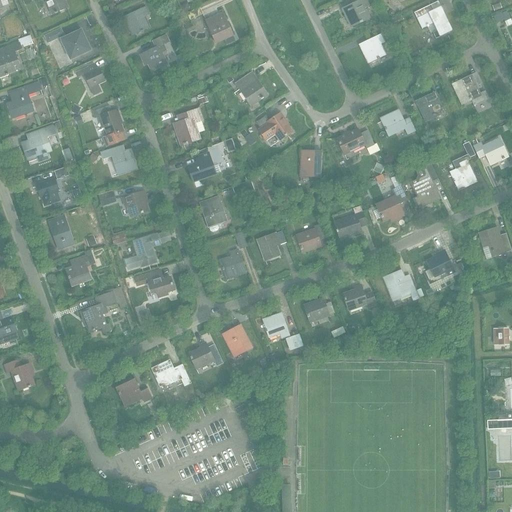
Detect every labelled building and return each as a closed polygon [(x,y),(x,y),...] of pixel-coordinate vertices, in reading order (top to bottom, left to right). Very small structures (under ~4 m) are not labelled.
[(62,0),(45,0),(52,15),(66,8),(62,0)] [(353,25),(368,18),(363,8),(368,5),(365,0),(352,0),(354,2),(341,8),(347,19),(349,18),(353,25)] [(451,30),(448,25),(439,6),(432,10),(429,4),(413,12),(421,28),(431,23),(435,31),(438,37),(451,30)] [(145,16),(149,14),(146,7),(124,17),(129,28),(132,26),(135,34),(150,27),(145,16)] [(190,20),(202,14),(200,8),(187,13),(190,20)] [(216,43),(233,35),(223,13),(206,20),(216,43)] [(81,30),(61,39),(70,59),(90,50),(81,30)] [(45,45),(62,38),(59,31),(42,38),(45,45)] [(379,44),(384,41),(380,34),(359,45),(364,55),(367,54),(370,61),(384,55),(379,44)] [(161,53),(166,50),(163,44),(168,41),(165,35),(153,40),(156,47),(141,54),(145,63),(147,61),(152,71),(167,65),(161,53)] [(15,53),(22,50),(19,42),(0,48),(0,53),(1,56),(0,56),(0,77),(16,72),(14,66),(19,64),(15,53)] [(97,84),(105,81),(99,68),(90,72),(88,68),(82,70),(93,95),(101,92),(97,84)] [(471,76),(452,85),(460,103),(470,98),(473,105),(487,99),(484,92),(479,94),(475,85),(480,83),(476,74),(471,76)] [(251,106),(267,95),(258,80),(253,84),(247,75),(235,84),(251,106)] [(38,83),(24,88),(10,93),(13,102),(7,105),(12,118),(32,111),(27,94),(41,90),(38,83)] [(425,120),(443,111),(434,93),(416,102),(425,120)] [(110,106),(93,112),(95,118),(98,117),(103,129),(105,128),(108,136),(104,138),(107,146),(124,140),(121,132),(123,131),(119,119),(120,118),(117,110),(112,112),(110,106)] [(195,123),(202,120),(199,109),(181,115),(183,121),(174,124),(181,145),(200,139),(195,123)] [(407,134),(415,130),(409,118),(404,120),(398,110),(387,115),(388,117),(381,121),(384,127),(383,128),(385,130),(385,129),(388,136),(404,128),(407,134)] [(280,113),(269,120),(266,116),(256,122),(260,128),(258,129),(266,141),(275,134),(279,141),(293,132),(288,125),(289,124),(284,118),(283,119),(280,113)] [(48,159),(46,154),(48,153),(49,150),(45,138),(55,134),(52,126),(29,134),(32,141),(21,144),(26,160),(36,156),(38,162),(48,159)] [(367,148),(375,144),(368,130),(360,133),(358,129),(337,139),(345,154),(365,144),(367,148)] [(491,164),(506,157),(501,147),(503,146),(499,138),(482,146),(481,143),(474,146),(479,157),(486,154),(491,164)] [(451,161),(455,169),(450,172),(457,187),(464,184),(465,187),(476,181),(466,160),(470,159),(469,156),(474,154),(468,141),(462,144),(467,154),(451,161)] [(121,173),(136,168),(130,149),(119,152),(117,147),(101,152),(103,158),(112,155),(116,167),(119,166),(121,173)] [(320,177),(321,151),(301,150),(300,170),(311,171),(310,176),(320,177)] [(193,182),(216,174),(210,158),(208,152),(197,156),(199,162),(187,166),(193,182)] [(437,179),(430,164),(428,160),(421,163),(425,173),(424,175),(419,178),(418,182),(411,185),(420,204),(428,201),(429,204),(440,199),(432,181),(437,179)] [(67,168),(55,172),(58,181),(70,176),(67,168)] [(57,192),(59,191),(54,178),(35,185),(40,198),(41,198),(45,208),(61,202),(57,192)] [(251,181),(232,188),(235,196),(254,189),(251,181)] [(401,203),(408,200),(401,185),(394,189),(401,203)] [(131,216),(148,211),(144,198),(146,197),(144,191),(123,197),(125,206),(127,205),(131,216)] [(99,196),(98,197),(101,206),(102,206),(115,202),(112,192),(99,196)] [(221,214),(224,213),(218,196),(211,199),(213,204),(202,208),(208,227),(223,221),(221,214)] [(396,218),(404,215),(395,196),(376,205),(383,220),(394,215),(396,218)] [(360,227),(366,224),(360,206),(353,209),(355,215),(334,222),(340,239),(361,232),(360,227)] [(58,249),(73,243),(64,216),(58,218),(59,218),(49,221),(58,249)] [(319,240),(325,238),(320,224),(313,226),(314,229),(295,236),(302,253),(321,246),(319,240)] [(494,256),(511,251),(506,233),(500,235),(497,228),(478,233),(483,247),(490,244),(494,256)] [(281,231),(276,234),(275,233),(256,240),(264,262),(280,256),(276,247),(286,243),(281,231)] [(240,248),(247,245),(242,232),(235,235),(240,248)] [(112,239),(114,246),(126,242),(124,235),(112,239)] [(157,262),(155,256),(151,243),(155,242),(153,235),(133,241),(138,256),(126,260),(128,269),(141,265),(141,267),(157,262)] [(456,247),(450,250),(456,260),(461,258),(456,247)] [(75,266),(65,269),(71,286),(91,280),(86,267),(89,266),(89,264),(95,262),(90,250),(84,252),(85,256),(74,260),(75,266)] [(237,250),(228,253),(230,258),(219,261),(226,281),(246,274),(237,250)] [(448,275),(454,272),(444,250),(436,254),(437,257),(427,262),(434,277),(446,271),(448,275)] [(410,293),(416,291),(411,279),(406,282),(401,270),(383,278),(389,293),(397,290),(398,293),(408,288),(410,293)] [(167,292),(175,289),(171,277),(163,279),(163,277),(156,279),(154,271),(134,277),(137,285),(148,282),(151,291),(156,289),(158,297),(168,294),(167,292)] [(355,290),(343,294),(349,310),(366,304),(367,308),(377,305),(372,291),(364,294),(361,285),(354,287),(355,290)] [(108,306),(115,303),(112,293),(96,298),(99,306),(81,312),(85,324),(87,324),(90,332),(106,326),(102,315),(107,313),(104,305),(107,304),(108,306)] [(310,321),(329,314),(323,298),(304,305),(310,321)] [(1,313),(0,313),(0,337),(18,332),(15,323),(14,323),(11,316),(3,318),(1,313)] [(281,338),(289,336),(281,313),(270,317),(271,320),(264,322),(269,338),(280,334),(281,338)] [(244,352),(252,347),(240,325),(223,334),(232,352),(241,347),(244,352)] [(508,328),(498,329),(498,345),(508,344),(508,328)] [(297,347),(303,345),(299,334),(293,336),(297,347)] [(196,369),(214,361),(206,342),(199,345),(201,349),(189,355),(196,369)] [(277,359),(274,352),(268,355),(270,361),(277,359)] [(30,371),(33,370),(30,363),(21,367),(18,360),(4,365),(7,372),(11,370),(19,390),(34,385),(30,371)] [(185,386),(191,383),(184,367),(175,371),(170,360),(160,365),(161,366),(153,370),(160,386),(166,384),(167,386),(181,379),(185,386)] [(145,401),(152,398),(147,387),(140,391),(133,376),(115,385),(123,403),(141,394),(145,401)]
